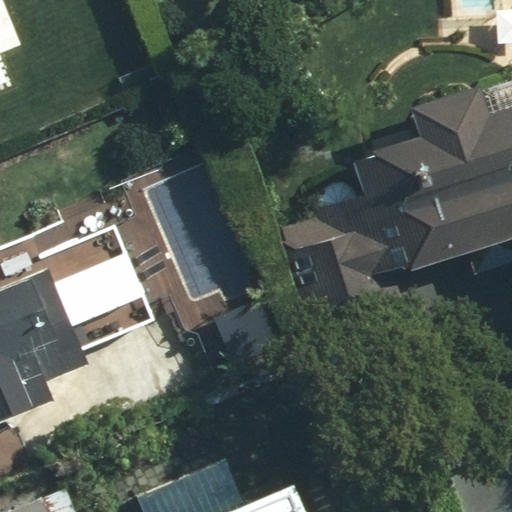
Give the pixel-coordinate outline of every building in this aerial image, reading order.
[(0,0),(0,81),(3,81),(0,73),(0,52),(21,44),(2,0),(0,0)] [(134,31),(87,52),(111,107),(159,86),(134,31)] [(472,87),(409,106),(419,138),(353,158),(366,200),(281,226),(305,302),(314,299),(325,333),(397,311),(387,278),(511,239),(511,107),(481,117),(472,87)] [(46,269),(0,288),(0,421),(54,400),(46,378),(84,363),(46,269)] [(239,511),(304,511),(295,489),(239,511)] [(44,511),(38,496),(0,511),(44,511)]
